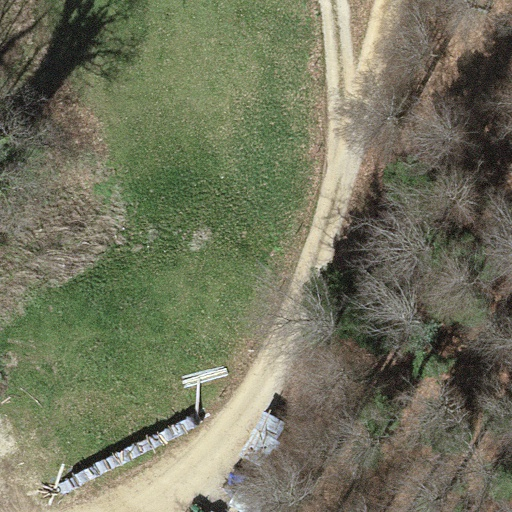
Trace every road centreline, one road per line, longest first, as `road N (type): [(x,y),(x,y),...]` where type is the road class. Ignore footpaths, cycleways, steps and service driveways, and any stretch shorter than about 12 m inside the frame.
road 1 (track): [(386,0),(345,157),(236,423),(161,500),(136,511)]
road 2 (track): [(345,157),(331,0)]
